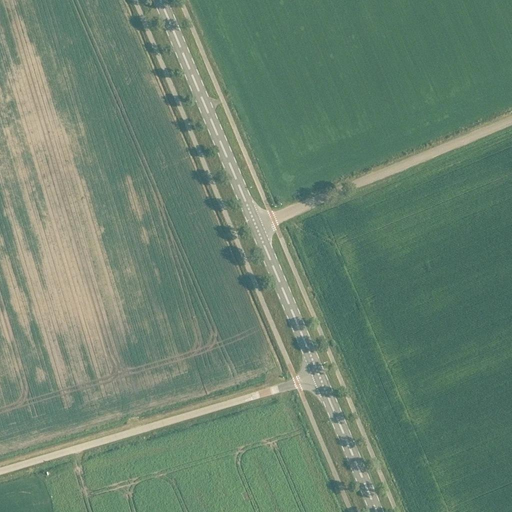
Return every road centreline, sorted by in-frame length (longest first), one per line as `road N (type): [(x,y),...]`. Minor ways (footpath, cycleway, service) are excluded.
road 1 (unclassified): [(0,471),(318,374)]
road 2 (unclassified): [(255,226),(511,120)]
road 3 (primary): [(255,226),(159,0)]
road 4 (primary): [(318,374),(255,226)]
road 5 (primary): [(376,511),(318,374)]
